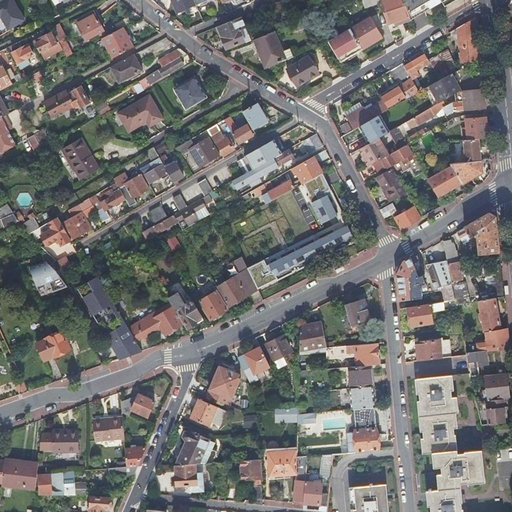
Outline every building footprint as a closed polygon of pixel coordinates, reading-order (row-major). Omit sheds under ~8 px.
[(12,0),(5,0),(0,3),(0,17),(0,18),(8,31),(24,21),(12,0)] [(171,0),(177,13),(206,0),(220,0),(221,2),(226,0),(171,0)] [(389,29),(410,21),(403,0),(385,0),(380,2),(389,29)] [(403,0),(410,21),(425,12),(442,2),(445,7),(456,0),(403,0)] [(85,40),(103,31),(93,11),(75,21),(85,40)] [(221,37),(244,27),(241,17),(217,27),(221,37)] [(217,27),(241,17),(240,17),(217,26),(217,27)] [(118,31),(123,28),(131,24),(128,18),(114,25),(118,31)] [(460,65),(480,63),(476,18),(457,29),(457,32),(460,65)] [(351,31),(362,50),(382,39),(370,19),(350,30),(351,31)] [(62,50),(66,58),(72,55),(64,39),(65,38),(58,25),(51,29),(53,32),(58,43),(62,50)] [(245,29),(244,27),(221,37),(220,37),(226,50),(244,43),(240,32),(241,31),(241,30),(245,29)] [(112,59),(134,48),(123,28),(118,31),(102,39),(112,59)] [(340,62),(362,50),(351,31),(329,43),(340,62)] [(283,62),(286,60),(283,53),(275,32),(254,41),(266,69),(283,62)] [(34,42),(40,52),(43,59),(62,50),(58,43),(56,44),(51,34),(34,42)] [(28,46),(12,53),(17,64),(20,69),(30,64),(27,59),(33,56),(28,46)] [(179,58),(185,54),(180,50),(160,62),(163,67),(179,58)] [(286,60),(293,57),(290,50),(283,53),(286,60)] [(431,65),(440,81),(451,74),(457,71),(447,50),(428,61),(431,65)] [(404,67),(409,75),(409,76),(411,80),(419,76),(416,71),(427,64),(429,67),(431,65),(428,61),(422,52),(409,60),(411,63),(404,67)] [(142,71),(134,55),(111,67),(119,83),(142,71)] [(297,86),(318,74),(308,57),(287,69),(297,86)] [(183,66),(179,58),(163,67),(144,78),(137,82),(141,89),(147,86),(146,84),(148,83),(149,85),(183,66)] [(396,82),(409,75),(404,67),(402,64),(390,71),(396,82)] [(0,90),(11,85),(1,66),(0,66),(0,90)] [(38,72),(32,75),(38,86),(44,82),(38,72)] [(440,81),(429,86),(439,104),(446,100),(454,95),(461,92),(451,74),(440,81)] [(14,84),(21,81),(19,75),(12,79),(14,84)] [(407,96),(408,98),(418,92),(411,80),(409,76),(407,78),(409,81),(401,86),(399,87),(381,99),(383,101),(387,108),(405,97),(407,96)] [(186,111),(207,98),(195,77),(173,89),(186,111)] [(429,86),(424,89),(433,107),(439,104),(429,86)] [(73,92),(71,88),(43,103),(51,117),(62,112),(62,113),(73,107),(74,108),(79,105),(81,108),(89,103),(81,88),(73,92)] [(461,92),(454,95),(455,99),(456,103),(452,103),(444,107),(443,108),(447,116),(454,112),(485,109),(483,90),(461,92)] [(149,128),(164,119),(150,94),(117,114),(128,133),(146,123),(149,128)] [(448,103),(446,100),(439,104),(433,107),(414,118),(400,126),(398,128),(389,132),(399,149),(408,145),(414,141),(419,138),(420,138),(429,133),(426,128),(404,139),(400,130),(403,129),(409,129),(417,127),(434,117),(444,105),(448,103)] [(352,131),(371,120),(379,115),(388,110),(387,108),(383,101),(372,107),(365,112),(363,108),(362,109),(346,118),(345,118),(352,131)] [(98,108),(101,114),(109,109),(105,103),(98,108)] [(346,118),(362,109),(358,103),(342,113),(346,118)] [(257,104),(242,113),(252,130),(267,121),(257,104)] [(370,104),(363,108),(365,112),(372,107),(370,104)] [(371,120),(380,138),(389,132),(379,115),(371,120)] [(0,119),(0,153),(2,154),(15,146),(8,132),(8,131),(6,132),(3,128),(9,125),(4,117),(0,119)] [(233,124),(229,117),(223,121),(238,145),(244,141),(246,140),(252,137),(246,126),(237,131),(233,124)] [(467,134),(468,141),(478,140),(488,139),(486,119),(468,121),(466,121),(467,129),(467,134)] [(241,120),(233,124),(237,131),(246,126),(243,122),(241,120)] [(340,128),(344,134),(350,130),(346,124),(340,128)] [(216,125),(207,130),(215,145),(216,144),(218,147),(217,147),(222,154),(232,148),(234,147),(231,142),(229,143),(226,138),(224,139),(216,125)] [(34,136),(41,150),(50,145),(42,131),(33,136),(34,136)] [(322,147),(315,135),(302,142),(302,144),(297,147),(302,155),(307,152),(308,154),(322,147)] [(27,140),(34,154),(41,150),(34,136),(27,140)] [(79,181),(100,169),(82,137),(61,149),(79,181)] [(426,150),(419,138),(414,141),(421,152),(426,150)] [(194,147),(190,140),(176,148),(180,155),(189,150),(198,166),(202,166),(218,156),(208,139),(194,147)] [(359,150),(368,166),(373,164),(388,155),(379,139),(359,150)] [(468,141),(465,141),(466,163),(479,161),(478,140),(468,141)] [(145,152),(149,159),(167,149),(163,142),(145,152)] [(378,171),(385,167),(386,168),(401,160),(404,164),(415,158),(408,145),(399,149),(388,155),(373,164),(377,172),(378,172),(378,171)] [(232,148),(222,154),(223,157),(234,151),(232,148)] [(231,182),(236,191),(248,184),(250,188),(255,185),(255,186),(261,183),(259,178),(294,159),(289,150),(270,160),(252,170),(244,175),(235,180),(231,182)] [(262,160),(256,150),(245,157),(252,170),(270,160),(268,157),(262,160)] [(329,158),(325,151),(314,156),(318,163),(329,158)] [(170,166),(164,155),(159,158),(163,165),(168,174),(175,187),(179,185),(177,180),(183,176),(175,163),(170,166)] [(263,197),(267,204),(303,184),(322,174),(322,173),(313,157),(294,168),(300,179),(291,185),(289,181),(267,193),(268,194),(263,197)] [(244,175),(252,170),(245,158),(237,163),(244,175)] [(161,165),(158,159),(150,164),(153,170),(145,175),(150,184),(168,174),(163,165),(161,165)] [(450,164),(452,166),(461,183),(480,172),(479,161),(466,163),(450,164)] [(428,180),(437,198),(457,186),(461,183),(452,166),(428,180)] [(392,202),(407,194),(400,182),(396,184),(392,177),(396,174),(392,169),(376,177),(384,191),(385,190),(392,202)] [(322,174),(303,184),(309,195),(307,196),(321,224),(337,216),(326,193),(331,191),(322,174)] [(125,200),(129,207),(136,203),(134,198),(148,190),(141,178),(130,184),(127,177),(116,184),(120,190),(125,200)] [(206,196),(212,192),(205,180),(198,183),(206,196)] [(269,182),(252,191),(255,197),(266,191),(266,189),(271,186),(269,182)] [(105,211),(125,200),(120,190),(114,194),(112,190),(101,196),(103,200),(100,201),(99,200),(97,201),(95,196),(89,199),(97,212),(103,222),(109,218),(105,211)] [(173,199),(180,211),(187,207),(180,195),(173,199)] [(184,219),(187,225),(197,219),(193,214),(205,208),(205,207),(204,206),(212,202),(209,196),(187,207),(180,211),(180,212),(173,216),(177,223),(184,219)] [(338,199),(345,213),(349,210),(342,197),(338,199)] [(97,212),(89,199),(83,203),(85,206),(81,210),(74,214),(74,213),(71,215),(73,218),(61,224),(71,241),(91,229),(85,219),(84,216),(88,215),(89,217),(97,212)] [(384,217),(395,212),(392,205),(381,211),(384,217)] [(0,219),(0,220),(13,214),(8,207),(0,209),(0,211),(1,215),(0,215),(0,219)] [(154,225),(167,218),(161,207),(149,213),(153,220),(152,221),(154,225)] [(401,229),(421,218),(415,207),(395,218),(401,229)] [(193,214),(197,219),(208,213),(205,208),(193,214)] [(198,221),(206,217),(209,215),(208,213),(197,219),(198,221)] [(3,228),(18,221),(13,214),(0,220),(3,228)] [(476,276),(489,274),(487,254),(499,253),(496,217),(489,214),(464,228),(470,239),(476,235),(478,255),(473,256),(476,276)] [(147,240),(177,223),(173,216),(153,227),(153,226),(143,231),(142,232),(147,240)] [(28,235),(40,228),(33,218),(21,226),(28,235)] [(71,241),(61,224),(41,237),(46,246),(58,240),(62,246),(71,241)] [(264,261),(247,269),(257,290),(276,281),(277,281),(293,273),(293,272),(295,271),(296,272),(313,263),(312,262),(315,261),(315,262),(332,254),(331,253),(334,251),(334,252),(351,244),(351,243),(355,241),(347,226),(335,232),(333,229),(332,230),(333,233),(315,242),(314,239),(312,240),(314,242),(296,251),(295,248),(293,249),(295,252),(266,266),(264,261)] [(470,239),(464,228),(455,233),(462,244),(467,241),(470,239)] [(175,236),(164,241),(169,251),(180,246),(175,236)] [(442,241),(446,261),(447,265),(458,263),(454,244),(453,243),(453,242),(452,241),(451,239),(450,236),(442,241)] [(49,282),(52,291),(67,286),(51,264),(56,260),(48,252),(42,254),(45,260),(30,266),(37,286),(49,282)] [(397,276),(399,301),(422,299),(420,286),(425,284),(422,276),(425,275),(417,255),(404,263),(397,276)] [(66,256),(59,259),(64,271),(71,268),(66,256)] [(236,277),(216,288),(228,307),(238,301),(257,290),(247,269),(241,258),(233,262),(240,275),(236,277)] [(441,288),(444,302),(454,300),(451,285),(451,282),(447,265),(446,261),(426,265),(431,290),(441,288)] [(447,265),(451,282),(462,280),(458,263),(447,265)] [(495,298),(504,297),(501,272),(489,274),(491,299),(495,298)] [(87,284),(89,282),(85,275),(79,279),(83,286),(87,284)] [(128,329),(97,278),(89,282),(87,284),(94,296),(84,301),(119,360),(131,356),(140,350),(136,343),(128,329)] [(454,300),(456,306),(469,303),(464,283),(451,285),(454,300)] [(210,321),(227,311),(216,292),(200,302),(210,321)] [(177,294),(168,300),(170,304),(175,311),(177,310),(188,329),(203,320),(192,302),(187,304),(184,306),(183,303),(177,294)] [(482,321),(484,333),(485,333),(485,332),(500,329),(495,298),(491,299),(479,301),(481,314),(479,315),(480,321),(482,321)] [(364,300),(344,305),(352,333),(362,330),(360,322),(369,319),(364,300)] [(444,302),(407,308),(411,327),(432,324),(431,313),(456,308),(456,306),(454,300),(444,302)] [(152,315),(148,318),(156,332),(160,330),(164,336),(166,335),(169,336),(173,334),(173,331),(183,325),(175,311),(170,304),(151,315),(152,315)] [(156,332),(148,318),(128,329),(136,343),(143,339),(143,340),(156,332)] [(299,350),(326,348),(320,321),(300,327),(299,350)] [(445,327),(445,334),(461,333),(459,321),(455,322),(455,326),(445,327)] [(485,333),(487,351),(509,349),(507,328),(500,330),(500,329),(485,332),(485,333)] [(44,361),(70,350),(62,332),(52,335),(50,331),(42,334),(45,339),(36,343),(44,361)] [(283,336),(265,345),(273,361),(291,352),(283,336)] [(416,343),(417,361),(441,358),(439,340),(416,343)] [(356,367),(370,365),(379,365),(377,343),(356,345),(326,348),(325,359),(355,357),(356,367)] [(269,367),(259,348),(237,359),(249,383),(256,380),(253,375),(269,367)] [(466,353),(466,355),(471,378),(479,377),(478,367),(487,366),(485,351),(466,353)] [(349,389),(372,387),(370,365),(356,367),(347,368),(349,389)] [(205,397),(229,407),(240,379),(237,378),(238,376),(237,374),(220,367),(217,368),(205,397)] [(502,399),(508,398),(506,374),(485,376),(488,400),(502,399)] [(462,511),(463,510),(462,509),(461,503),(462,503),(460,484),(467,483),(467,484),(482,482),(479,450),(464,452),(464,453),(458,453),(456,434),(454,434),(454,427),(455,427),(454,412),(456,411),(455,396),(452,396),(450,376),(416,380),(424,455),(434,454),(435,469),(440,469),(441,475),(439,476),(440,491),(429,492),(430,511),(462,511)] [(20,395),(28,392),(22,380),(14,383),(20,395)] [(354,409),(374,407),(372,387),(349,389),(351,410),(354,409)] [(138,396),(121,402),(122,413),(129,416),(132,411),(148,418),(155,402),(139,395),(138,396)] [(481,426),(505,424),(503,408),(502,399),(488,400),(476,402),(481,426)] [(225,412),(198,400),(190,419),(208,426),(210,423),(219,427),(225,412)] [(357,453),(378,450),(374,407),(354,409),(355,412),(352,413),(353,427),(356,427),(356,430),(354,430),(355,432),(346,433),(346,437),(348,454),(357,453)] [(285,422),(297,422),(298,415),(297,408),(285,409),(285,422)] [(276,423),(285,422),(285,409),(278,409),(275,409),(276,423)] [(315,413),(314,413),(298,415),(297,422),(297,425),(316,423),(315,413)] [(256,415),(243,415),(243,430),(257,429),(256,415)] [(93,442),(124,439),(122,416),(108,418),(108,420),(92,421),(93,442)] [(53,434),(41,434),(39,450),(53,450),(53,452),(78,452),(78,432),(53,432),(53,434)] [(195,465),(206,464),(214,444),(209,441),(209,440),(191,433),(188,433),(185,433),(183,438),(184,440),(186,443),(180,457),(176,466),(195,465)] [(127,467),(138,466),(146,448),(125,449),(127,467)] [(267,453),(268,460),(296,458),(295,451),(267,453)] [(331,465),(332,456),(323,456),(322,464),(331,465)] [(293,508),(302,509),(303,504),(305,483),(307,457),(296,458),(268,460),(269,476),(276,476),(276,481),(291,480),(290,475),(296,475),(293,508)] [(262,505),(260,460),(241,462),(241,481),(255,480),(256,501),(262,505)] [(38,465),(4,461),(2,484),(1,486),(35,490),(37,474),(38,465)] [(329,478),(331,465),(322,464),(320,478),(329,479),(329,478)] [(176,466),(174,466),(175,477),(174,477),(175,486),(176,486),(176,487),(190,486),(190,492),(203,491),(202,474),(196,474),(195,465),(176,466)] [(109,479),(134,476),(138,466),(127,467),(108,469),(109,479)] [(40,474),(37,474),(39,495),(84,496),(84,483),(73,484),(73,471),(40,474)] [(305,483),(303,504),(319,506),(320,494),(322,494),(323,485),(320,484),(320,481),(318,481),(314,481),(314,484),(308,483),(305,483)] [(385,511),(384,501),(387,501),(385,486),(351,489),(352,504),(353,511),(352,511),(385,511)] [(319,506),(326,506),(327,494),(322,494),(320,494),(319,506)] [(109,501),(109,499),(90,498),(89,511),(104,511),(105,509),(108,510),(108,508),(109,508),(110,507),(111,505),(111,503),(111,502),(110,501),(109,501)]
